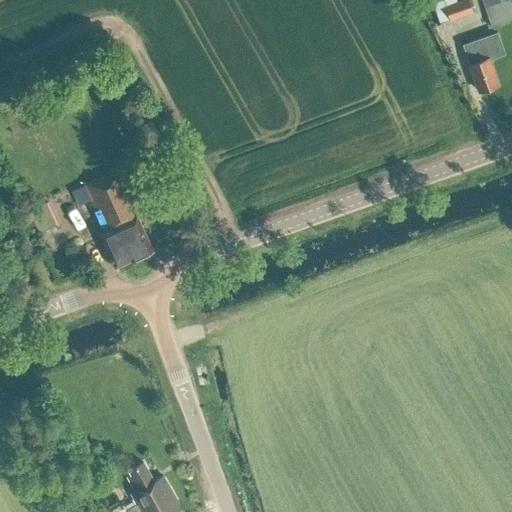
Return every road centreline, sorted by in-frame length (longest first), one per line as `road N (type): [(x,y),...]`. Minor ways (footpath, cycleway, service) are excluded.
road 1 (tertiary): [(140,275),(511,142)]
road 2 (track): [(239,240),(144,49),(124,31),(83,20),(0,52)]
road 3 (track): [(165,340),(511,213)]
road 4 (unclassified): [(230,511),(140,275)]
road 5 (tertiary): [(0,323),(140,275)]
